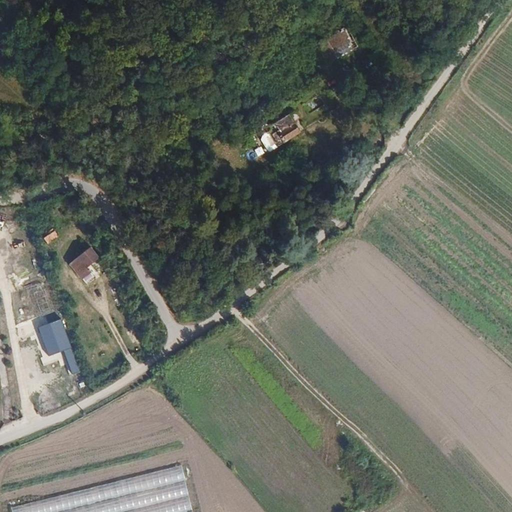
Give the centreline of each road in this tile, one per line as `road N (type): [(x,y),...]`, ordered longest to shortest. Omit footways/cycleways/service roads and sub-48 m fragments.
road 1 (unclassified): [(498,0),(334,222),(180,339),(90,188),(0,196)]
road 2 (track): [(228,304),(428,511)]
road 3 (track): [(0,441),(95,398),(180,339)]
